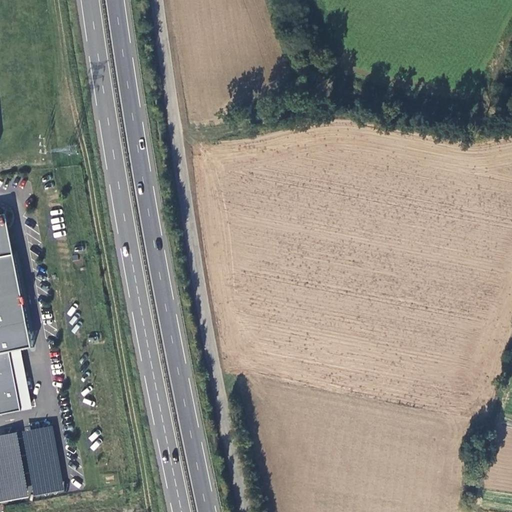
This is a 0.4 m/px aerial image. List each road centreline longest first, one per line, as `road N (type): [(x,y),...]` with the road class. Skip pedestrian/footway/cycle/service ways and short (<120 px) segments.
road 1 (trunk): [(207,511),(115,0)]
road 2 (trunk): [(90,0),(182,511)]
road 3 (tertiary): [(246,511),(215,371),(157,0)]
